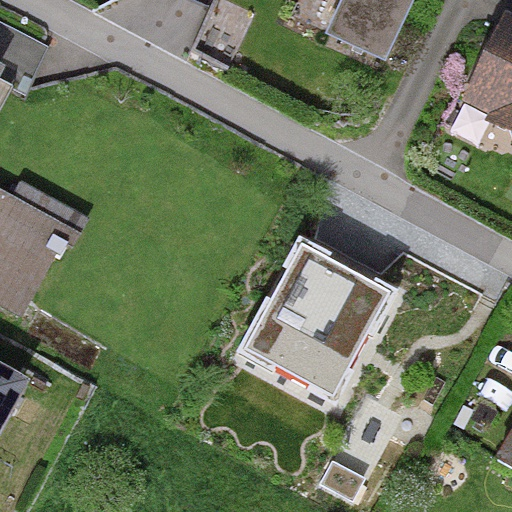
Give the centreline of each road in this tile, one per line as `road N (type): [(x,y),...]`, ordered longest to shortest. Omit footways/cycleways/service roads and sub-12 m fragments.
road 1 (residential): [(31,0),(383,181)]
road 2 (residential): [(466,0),(383,181)]
road 3 (residential): [(383,181),(511,256)]
